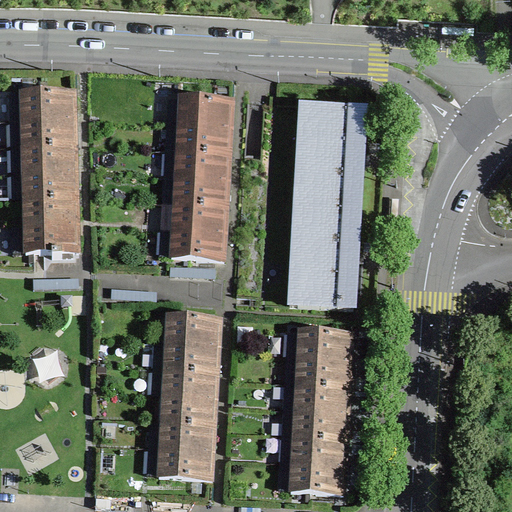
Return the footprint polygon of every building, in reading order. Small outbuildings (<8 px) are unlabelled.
[(11,97),(11,123),(77,121),(76,93),(24,95),(24,96),(11,97)] [(170,96),(169,123),(234,126),(236,98),(183,95),(183,97),(170,96)] [(369,104),(299,100),(292,206),(362,211),(369,104)] [(11,123),(12,149),(78,148),(77,121),(11,123)] [(234,126),(169,123),(167,148),(180,149),(232,152),(234,126)] [(13,175),(78,174),(78,148),(12,149),(13,175)] [(231,179),(232,152),(180,149),(178,176),(231,179)] [(13,202),(26,201),(79,200),(78,174),(13,175),(13,202)] [(177,202),(229,205),(231,179),(178,176),(166,175),(164,201),(177,202)] [(79,200),(26,201),(27,228),(80,226),(79,200)] [(229,205),(177,202),(175,228),(228,231),(229,205)] [(362,211),(292,206),(286,306),(356,310),(362,211)] [(80,226),(27,228),(14,228),(15,254),(28,254),(28,256),(54,255),(54,259),(75,259),(75,255),(80,254),(80,226)] [(226,259),(228,231),(175,228),(163,228),(161,254),(174,254),(174,256),(226,259)] [(221,321),(169,318),(167,346),(220,349),(221,321)] [(287,334),(285,360),(351,364),(352,336),(300,333),(300,335),(287,334)] [(153,372),(218,376),(220,349),(167,346),(154,346),(153,372)] [(284,387),(349,390),(351,364),(285,360),(284,387)] [(151,398),(164,399),(217,402),(218,376),(153,372),(151,398)] [(282,413),(295,413),(348,417),(349,390),(284,387),(282,413)] [(215,428),(217,402),(164,399),(163,425),(215,428)] [(294,440),(346,443),(348,417),(295,413),(294,440)] [(163,425),(150,424),(148,450),(214,454),(215,428),(163,425)] [(279,465),(345,469),(346,443),(294,440),(281,439),(279,465)] [(160,479),(212,482),(214,454),(148,450),(147,477),(160,477),(160,479)] [(343,497),(345,469),(279,465),(278,492),(291,492),(291,494),(343,497)]
